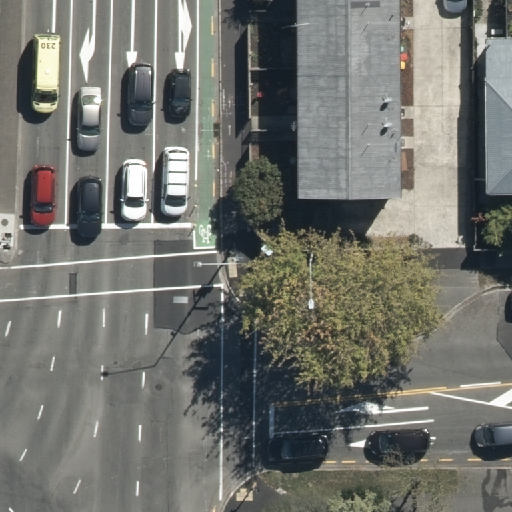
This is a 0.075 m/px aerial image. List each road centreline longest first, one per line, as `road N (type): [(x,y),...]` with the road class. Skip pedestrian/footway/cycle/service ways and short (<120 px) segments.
road 1 (secondary): [(129,0),(130,415)]
road 2 (tertiary): [(130,415),(432,389)]
road 3 (primary): [(0,433),(130,415)]
